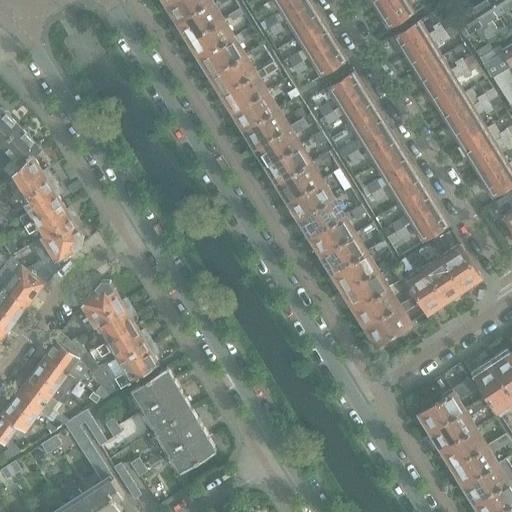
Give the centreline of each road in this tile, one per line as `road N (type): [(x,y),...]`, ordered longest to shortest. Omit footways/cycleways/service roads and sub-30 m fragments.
road 1 (tertiary): [(355,401),(106,0)]
road 2 (residential): [(334,0),(511,288)]
road 3 (tertiary): [(139,221),(280,450)]
road 4 (tertiary): [(15,21),(139,221)]
road 5 (residential): [(0,367),(58,284),(139,221)]
road 6 (residential): [(511,298),(355,401)]
road 7 (tertiary): [(424,511),(355,401)]
